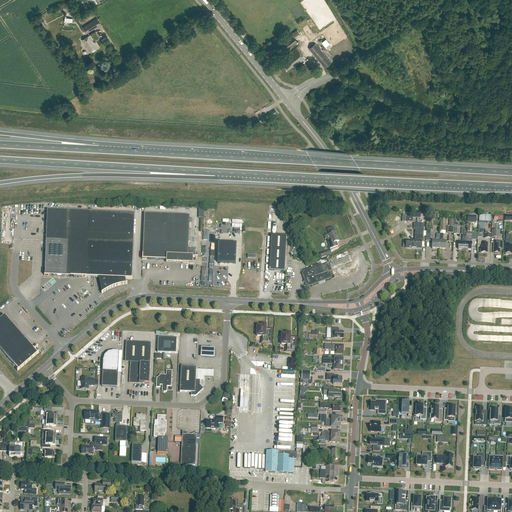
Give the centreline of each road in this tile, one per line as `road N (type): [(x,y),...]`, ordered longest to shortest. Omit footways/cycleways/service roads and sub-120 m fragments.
road 1 (motorway): [(511,171),(97,147)]
road 2 (motorway): [(211,172),(511,187)]
road 3 (unclassified): [(71,400),(198,406),(223,380),(226,300)]
road 4 (motorway): [(0,159),(211,172)]
road 5 (motorway): [(0,184),(211,172)]
road 6 (unclassified): [(511,130),(433,123),(343,78),(319,80)]
road 7 (tertiary): [(65,349),(128,301),(226,300)]
road 8 (residential): [(351,478),(511,485)]
road 9 (tertiary): [(286,100),(204,0)]
road 10 (unclassified): [(481,391),(358,385)]
